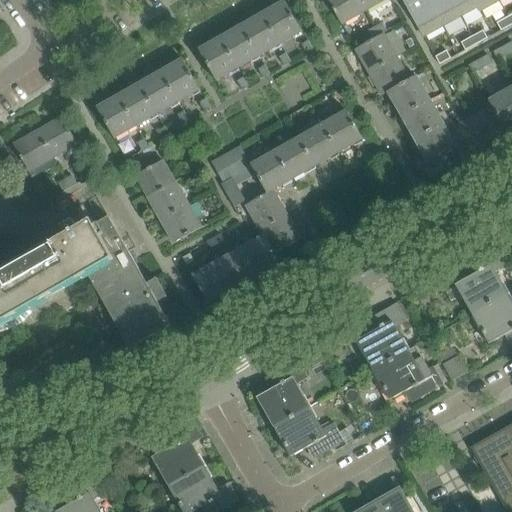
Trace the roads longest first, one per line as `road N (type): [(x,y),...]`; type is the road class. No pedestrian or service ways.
road 1 (secondary): [(202,370),(511,191)]
road 2 (residential): [(277,509),(511,375)]
road 3 (residential): [(277,509),(202,370)]
road 4 (secondary): [(146,402),(63,440),(0,442)]
